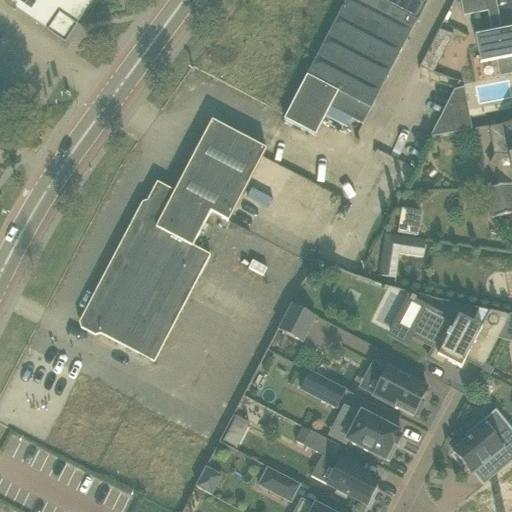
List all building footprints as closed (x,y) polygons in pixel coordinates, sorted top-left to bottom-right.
[(53,36),(74,33),(78,27),(73,23),(88,0),(8,0),(50,28),(47,32),(53,36)] [(346,0),(299,92),(287,116),(284,121),(302,130),(315,137),(321,125),(330,108),(338,112),(362,125),(417,21),(414,20),(424,0),(346,0)] [(488,12),(485,0),(460,0),(464,17),(488,12)] [(453,35),(439,30),(419,69),(433,74),(453,35)] [(511,30),(502,32),(476,37),(481,64),(496,61),(499,78),(511,75),(511,30)] [(436,92),(446,134),(472,128),(462,86),(436,92)] [(211,213),(228,223),(266,150),(212,122),(175,193),(157,184),(82,326),(154,364),(192,292),(201,274),(210,256),(193,247),(211,213)] [(511,123),(488,128),(493,155),(509,156),(511,171),(511,123)] [(511,184),(486,190),(490,210),(511,205),(511,184)] [(511,205),(490,210),(492,219),(511,215),(511,205)] [(418,235),(420,210),(399,208),(396,232),(418,235)] [(426,241),(385,235),(379,277),(396,279),(400,255),(423,259),(426,241)] [(293,305),(280,330),(303,342),(316,317),(293,305)] [(511,316),(489,310),(481,326),(459,315),(454,324),(425,310),(413,335),(436,346),(428,359),(442,367),(445,360),(461,368),(465,361),(483,371),(499,340),(511,316)] [(511,343),(511,315),(511,316),(499,340),(511,343)] [(368,374),(381,381),(373,397),(413,418),(414,416),(418,418),(424,405),(421,403),(423,399),(423,400),(428,392),(427,392),(428,390),(388,369),(387,370),(374,363),(368,374)] [(310,373),(301,390),(337,409),(346,391),(310,373)] [(345,407),(338,419),(354,427),(346,441),(385,462),(386,460),(390,462),(403,438),(399,436),(400,433),(361,413),(360,415),(345,407)] [(248,423),(234,415),(221,440),(235,447),(248,423)] [(500,473),(511,462),(511,432),(508,427),(494,439),(482,425),(468,437),(470,439),(453,453),(455,455),(453,457),(461,466),(463,465),(472,475),(490,460),(500,473)] [(311,432),(303,446),(332,461),(339,447),(311,432)] [(341,461),(328,486),(337,491),(335,494),(347,500),(348,497),(367,506),(380,482),(341,461)] [(203,468),(195,487),(211,494),(219,475),(203,468)] [(268,470),(259,487),(291,503),(300,486),(268,470)] [(296,511),(325,511),(316,507),(315,508),(302,501),(296,511)]
